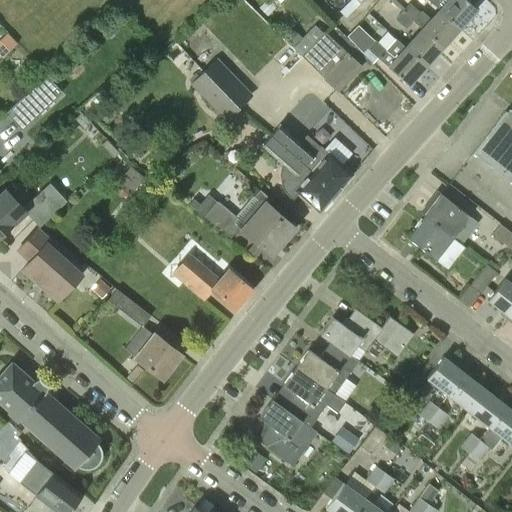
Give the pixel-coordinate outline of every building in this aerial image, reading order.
[(265,0),(258,8),(267,17),(283,0),(265,0)] [(427,0),(437,9),(458,29),(476,10),(465,0),(427,0)] [(404,9),(401,12),(412,21),(420,28),(442,48),(458,29),(437,9),(429,19),(428,18),(421,12),(419,13),(409,3),(404,9)] [(395,19),(394,20),(405,29),(412,21),(401,12),(395,19)] [(355,29),(346,37),(362,53),(372,63),(377,57),(407,85),(425,66),(403,46),(396,39),(395,39),(385,50),(358,25),(355,29)] [(420,28),(403,46),(425,66),(442,48),(420,28)] [(291,30),(284,38),(285,39),(294,47),(302,38),(293,29),(291,30)] [(323,32),(301,56),(336,90),(359,66),(324,32),(323,32)] [(15,45),(16,43),(7,34),(6,35),(0,40),(0,45),(0,55),(1,57),(15,45)] [(217,58),(202,72),(238,109),(253,95),(217,58)] [(202,72),(190,84),(225,122),(238,109),(202,72)] [(45,75),(5,113),(21,131),(62,93),(52,82),(45,75)] [(109,104),(98,114),(110,126),(120,115),(109,104)] [(504,112),(472,154),(511,184),(511,117),(506,113),(504,111),(504,112)] [(279,124),(268,136),(334,193),(350,176),(339,166),(351,152),(334,137),(322,150),(319,147),(306,136),(300,142),(296,139),(279,124)] [(268,136),(259,146),(281,165),(280,168),(279,172),(279,177),(280,182),(282,186),(283,190),(286,194),(289,198),(292,201),(298,194),(318,212),(334,193),(268,136)] [(223,156),(222,158),(234,168),(235,167),(239,161),(227,151),(223,156)] [(132,167),(120,181),(122,183),(129,188),(132,191),(144,177),(132,167)] [(49,183),(25,206),(37,219),(33,222),(39,228),(67,202),(49,183)] [(216,202),(204,216),(224,233),(233,223),(242,230),(255,242),(261,248),(270,255),(294,228),(264,202),(269,197),(260,189),(234,218),(216,202)] [(4,191),(0,194),(0,235),(24,212),(21,209),(4,191)] [(440,194),(422,216),(451,239),(452,238),(461,245),(478,223),(440,194)] [(422,216),(406,237),(435,260),(451,239),(422,216)] [(511,234),(499,224),(491,234),(511,251),(511,234)] [(36,230),(17,250),(29,261),(23,268),(36,280),(35,281),(58,301),(80,276),(45,245),(48,241),(36,230)] [(189,254),(173,273),(204,300),(212,291),(234,309),(234,310),(251,290),(227,269),(218,279),(189,254)] [(486,264),(469,286),(479,294),(496,272),(486,264)] [(511,284),(504,278),(487,300),(488,301),(489,301),(500,310),(509,317),(511,312),(511,284)] [(99,280),(91,288),(101,298),(109,289),(99,280)] [(115,289),(107,300),(142,326),(150,316),(115,289)] [(319,333),(318,335),(328,342),(348,356),(349,355),(356,345),(364,352),(372,341),(396,358),(412,335),(413,334),(388,317),(380,327),(354,309),(343,325),(331,316),(319,333)] [(134,357),(134,358),(151,371),(152,370),(163,379),(181,356),(153,334),(152,334),(134,357)] [(307,350),(295,367),(325,389),(333,395),(340,386),(344,379),(345,379),(352,368),(357,362),(349,355),(348,356),(328,342),(318,357),(307,350)] [(443,357),(425,380),(447,396),(464,374),(443,357)] [(11,363),(0,374),(0,404),(72,468),(71,470),(72,470),(76,466),(80,468),(84,469),(89,469),(94,467),(97,464),(99,460),(101,456),(100,451),(99,447),(96,443),(100,439),(99,438),(98,439),(63,409),(45,393),(47,387),(48,387),(49,387),(49,388),(50,388),(50,386),(49,386),(47,386),(45,385),(44,384),(42,383),(41,382),(40,380),(39,379),(38,377),(38,375),(36,376),(37,377),(37,379),(32,382),(13,365),(11,363)] [(293,392),(282,407),(309,427),(325,405),(336,414),(344,403),(343,402),(333,395),(325,389),(295,367),(282,385),(293,392)] [(464,374),(447,396),(467,413),(485,390),(464,374)] [(485,390),(467,413),(488,428),(488,429),(506,406),(485,390)] [(269,425),(258,441),(285,461),(291,466),(316,432),(309,427),(282,407),(271,400),(258,418),(264,422),(269,425)] [(428,401),(418,414),(427,421),(437,408),(428,401)] [(468,454),(460,464),(461,465),(469,471),(477,460),(487,447),(488,448),(490,450),(500,438),(510,445),(511,442),(511,410),(506,406),(488,429),(488,428),(478,440),(468,454)] [(437,408),(427,421),(436,428),(446,415),(437,408)] [(374,426),(359,446),(370,454),(385,434),(374,426)] [(344,429),(334,443),(347,453),(358,440),(344,429)] [(470,434),(459,447),(468,454),(478,440),(470,434)] [(389,439),(384,446),(395,454),(401,447),(389,439)] [(337,450),(331,457),(339,463),(345,456),(337,450)] [(255,451),(245,464),(255,471),(265,459),(255,451)] [(27,470),(17,482),(35,495),(56,511),(67,511),(80,496),(52,474),(38,461),(27,470)] [(331,498),(324,508),(326,509),(330,511),(355,511),(365,499),(374,487),(384,473),(375,467),(365,480),(353,472),(345,484),(343,482),(331,498)] [(384,473),(374,487),(382,493),(392,479),(384,473)] [(203,497),(196,506),(204,511),(207,511),(213,504),(203,497)] [(418,497),(408,511),(421,511),(427,504),(418,497)] [(384,511),(365,499),(355,511),(384,511)]
